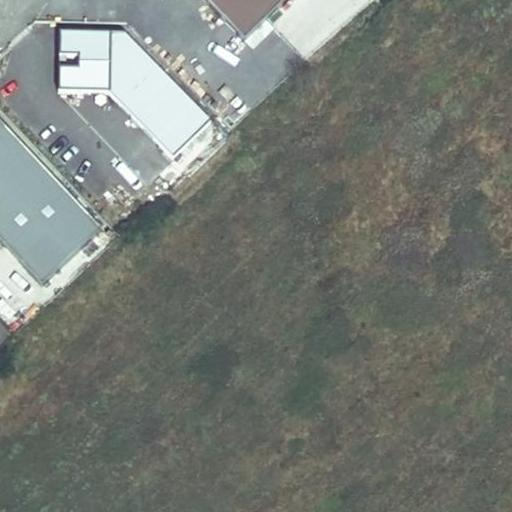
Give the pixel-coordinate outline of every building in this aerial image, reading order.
[(197,0),(241,44),(285,0),(197,0)] [(249,52),(271,31),(262,22),(241,44),(249,52)] [(208,124),(120,35),(56,34),(56,59),(75,59),(75,71),(56,71),(55,95),(106,95),(170,161),(208,124)] [(75,71),(75,59),(56,59),(56,71),(75,71)] [(98,232),(0,127),(0,246),(39,288),(98,232)]
